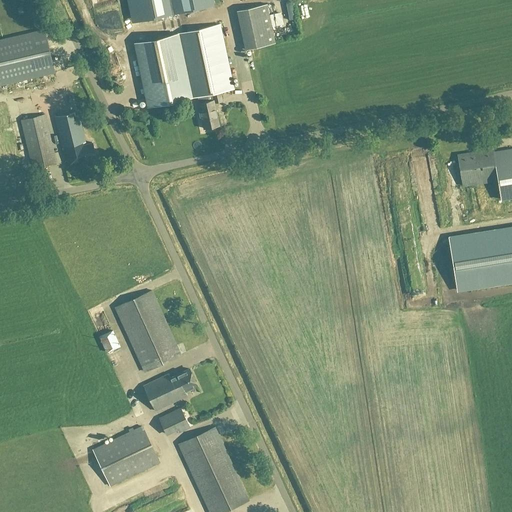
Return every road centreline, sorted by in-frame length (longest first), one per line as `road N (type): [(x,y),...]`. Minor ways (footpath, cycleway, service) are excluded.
road 1 (unclassified): [(137,175),(511,94)]
road 2 (unclassified): [(291,511),(137,175)]
road 3 (unclassified): [(137,175),(59,0)]
road 4 (unclassified): [(0,206),(137,175)]
